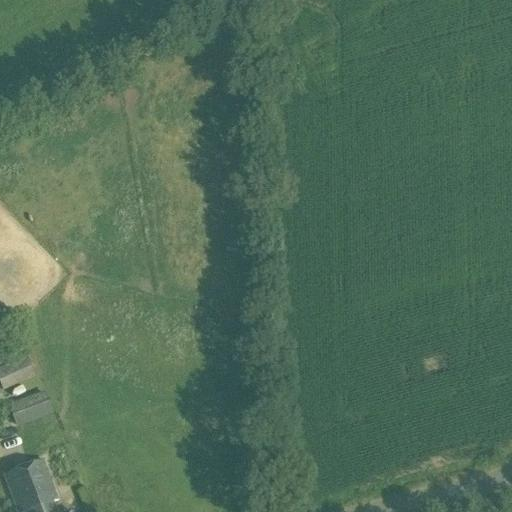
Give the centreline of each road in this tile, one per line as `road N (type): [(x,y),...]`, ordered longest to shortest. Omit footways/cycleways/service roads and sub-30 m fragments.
road 1 (unclassified): [(0,120),(232,0)]
road 2 (tertiary): [(387,511),(511,478)]
